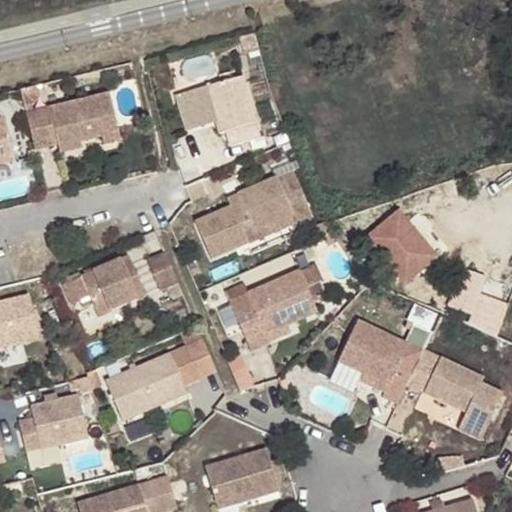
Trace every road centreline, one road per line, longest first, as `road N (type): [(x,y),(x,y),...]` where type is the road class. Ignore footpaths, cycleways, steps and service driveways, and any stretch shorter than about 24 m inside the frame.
road 1 (unclassified): [(205,0),(0,50)]
road 2 (residential): [(164,189),(0,229)]
